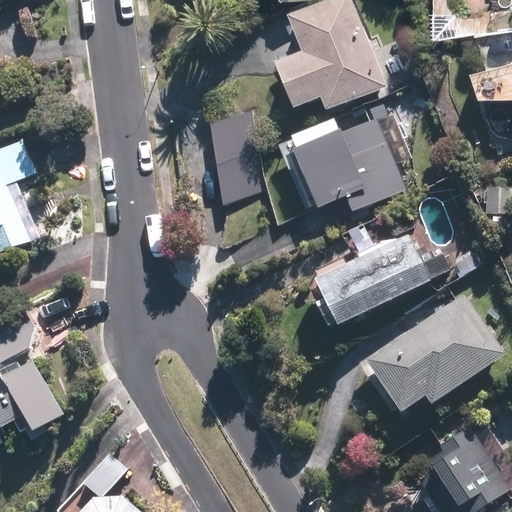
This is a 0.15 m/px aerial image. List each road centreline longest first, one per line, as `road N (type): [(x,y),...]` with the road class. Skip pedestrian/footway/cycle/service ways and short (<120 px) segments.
road 1 (residential): [(147,281),(114,0)]
road 2 (residential): [(147,281),(217,359),(300,511)]
road 3 (residential): [(227,511),(160,387),(147,281)]
road 4 (unknown): [(24,511),(108,417),(132,409)]
